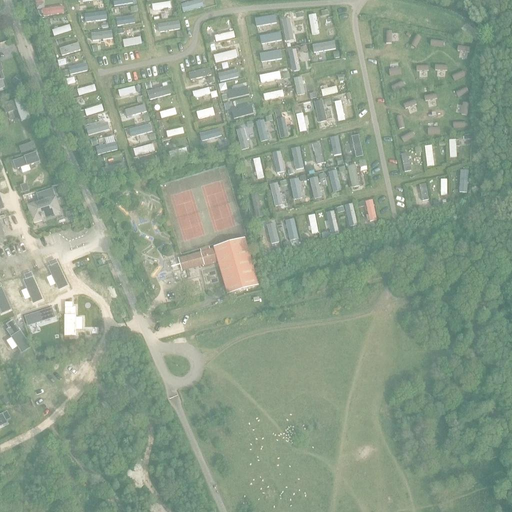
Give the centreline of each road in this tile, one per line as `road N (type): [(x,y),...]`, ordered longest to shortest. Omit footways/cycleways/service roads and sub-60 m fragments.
road 1 (unclassified): [(151,346),(11,0)]
road 2 (unknown): [(390,278),(254,312),(203,329),(174,350)]
road 3 (unclassified): [(222,511),(169,383)]
road 4 (track): [(374,121),(243,155)]
